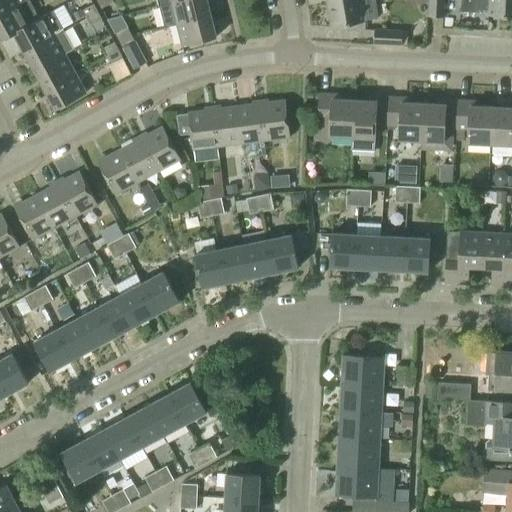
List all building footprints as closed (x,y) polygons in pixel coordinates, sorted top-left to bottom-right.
[(39,19),(29,0),(0,15),(0,41),(14,34),(53,12),(53,11),(39,19)] [(0,0),(0,15),(29,0),(28,0),(0,0)] [(85,18),(97,12),(90,0),(76,0),(85,18)] [(113,2),(111,0),(98,0),(97,1),(101,8),(113,2)] [(211,16),(206,0),(185,0),(159,7),(164,28),(177,25),(211,16)] [(361,0),(353,0),(327,5),(331,28),(365,22),(361,0)] [(428,0),(428,17),(443,18),(444,0),(428,0)] [(511,0),(476,0),(476,9),(487,10),(487,15),(511,16),(511,0)] [(158,20),(156,2),(145,4),(147,22),(158,20)] [(63,31),(53,12),(14,34),(24,52),(54,35),(63,31)] [(101,19),(97,12),(85,18),(89,26),(101,19)] [(216,38),(211,16),(177,25),(182,46),(216,38)] [(120,44),(132,38),(126,27),(115,33),(120,44)] [(373,44),(401,46),(402,32),(374,30),(373,44)] [(54,35),(24,52),(34,71),(65,54),(54,35)] [(132,38),(120,44),(134,69),(146,63),(132,38)] [(106,56),(118,50),(114,42),(102,49),(106,56)] [(122,57),(118,50),(106,56),(110,64),(122,57)] [(75,73),(65,54),(34,71),(44,90),(75,73)] [(86,93),(75,73),(44,90),(55,110),(86,93)] [(340,100),(341,95),(320,94),(317,138),(329,140),(329,136),(352,137),(354,100),(340,100)] [(354,100),(352,137),(351,147),(374,149),(375,125),(387,126),(389,97),(368,96),(367,101),(354,100)] [(389,97),(387,126),(399,127),(399,140),(421,141),(423,104),(409,103),(410,98),(389,97)] [(260,103),(265,140),(289,137),(284,100),(260,103)] [(436,104),(423,104),(421,141),(443,142),(444,129),(456,129),(457,101),(436,100),(436,104)] [(478,102),(457,101),(456,129),(468,130),(467,143),(490,144),(492,107),(478,106),(478,102)] [(265,140),(260,103),(236,106),(241,143),(265,140)] [(505,108),(492,107),(490,144),(511,145),(511,103),(506,103),(505,108)] [(236,106),(212,109),(217,146),(241,143),(236,106)] [(217,146),(212,109),(188,112),(193,149),(217,146)] [(140,138),(158,171),(179,160),(162,126),(140,138)] [(140,138),(119,149),(137,183),(158,171),(140,138)] [(137,183),(119,149),(97,161),(115,194),(137,183)] [(79,171),(57,183),(75,216),(96,204),(79,171)] [(214,185),(216,198),(223,197),(220,172),(213,173),(214,185)] [(259,175),(254,180),(255,189),(270,187),(268,173),(259,175)] [(289,175),(272,176),(272,186),(290,186),(289,175)] [(57,183),(36,194),(54,227),(75,216),(57,183)] [(237,185),(226,187),(228,194),(238,192),(237,185)] [(184,188),(177,186),(172,189),(178,199),(187,193),(184,188)] [(407,203),(408,186),(395,186),(394,202),(407,203)] [(420,187),(408,186),(407,203),(419,203),(420,187)] [(358,206),(359,190),(346,190),(345,206),(358,206)] [(371,191),(359,190),(358,206),(370,207),(371,191)] [(507,190),(496,190),(496,203),(506,204),(507,190)] [(151,191),(143,195),(146,201),(148,204),(156,200),(151,191)] [(321,192),(317,192),(314,195),(314,199),(317,202),(321,202),(324,199),(324,195),(321,192)] [(258,196),(261,212),(273,209),(270,193),(258,196)] [(304,193),(290,194),(291,200),(299,207),(305,206),(304,193)] [(54,227),(36,194),(14,206),(32,239),(54,227)] [(261,212),(258,196),(246,198),(249,214),(261,212)] [(221,197),(208,200),(212,216),(224,213),(221,197)] [(156,200),(148,204),(149,206),(151,210),(152,212),(160,207),(157,201),(156,200)] [(212,216),(208,200),(196,203),(200,219),(212,216)] [(0,213),(0,256),(19,247),(1,213),(0,213)] [(480,267),(482,232),(447,231),(444,282),(467,283),(468,266),(480,267)] [(503,233),(482,232),(480,267),(492,267),(491,284),(501,285),(503,233)] [(128,233),(117,239),(125,253),(136,248),(128,233)] [(355,267),(356,235),(332,233),(330,266),(355,267)] [(511,233),(503,233),(501,285),(510,285),(511,269),(511,268),(511,233)] [(292,235),(267,240),(274,272),(298,267),(292,235)] [(356,235),(355,267),(379,269),(380,236),(356,235)] [(380,236),(379,269),(402,270),(404,237),(380,236)] [(429,239),(404,237),(402,270),(427,271),(429,239)] [(102,238),(92,244),(96,250),(106,245),(102,238)] [(125,253),(117,239),(106,245),(114,259),(125,253)] [(274,272),(267,240),(243,245),(249,277),(274,272)] [(90,254),(84,243),(74,249),(80,259),(90,254)] [(249,277),(243,245),(219,250),(225,282),(249,277)] [(225,282),(219,250),(194,255),(201,287),(225,282)] [(77,268),(85,282),(96,276),(88,262),(77,268)] [(85,282),(77,268),(66,273),(74,288),(85,282)] [(28,276),(32,285),(44,279),(39,270),(28,276)] [(163,271),(141,283),(157,312),(179,300),(163,271)] [(141,283),(120,295),(136,324),(157,312),(141,283)] [(34,290),(42,305),(53,299),(45,285),(34,290)] [(42,305),(34,290),(23,296),(31,311),(42,305)] [(136,324),(120,295),(98,307),(114,336),(136,324)] [(114,336),(98,307),(77,318),(93,347),(114,336)] [(77,318),(55,330),(71,359),(93,347),(77,318)] [(71,359),(55,330),(33,342),(49,371),(71,359)] [(511,351),(485,350),(484,374),(489,374),(488,389),(511,389),(511,351)] [(0,359),(0,383),(6,395),(28,383),(12,353),(0,359)] [(341,383),(383,385),(384,356),(342,354),(341,383)] [(411,386),(412,366),(396,365),(395,385),(411,386)] [(190,382),(168,394),(184,423),(206,411),(190,382)] [(469,399),(470,399),(471,383),(438,382),(437,398),(469,400),(469,399)] [(341,383),(339,411),(381,413),(383,385),(341,383)] [(168,394),(147,405),(163,435),(184,423),(168,394)] [(469,399),(469,400),(467,424),(483,425),(484,422),(494,423),(493,439),(489,439),(485,443),(484,460),(511,462),(511,461),(511,460),(511,416),(511,417),(511,401),(470,399),(469,399)] [(412,403),(404,402),(403,413),(412,414),(412,403)] [(147,405),(125,417),(141,447),(163,435),(147,405)] [(381,413),(339,411),(338,439),(380,441),(381,413)] [(402,414),(401,425),(412,426),(412,414),(402,414)] [(141,447),(125,417),(104,429),(120,458),(141,447)] [(104,429),(82,440),(98,470),(120,458),(104,429)] [(338,439),(336,467),(378,469),(380,441),(338,439)] [(98,470),(82,440),(60,452),(76,482),(98,470)] [(209,442),(198,448),(206,462),(216,457),(209,442)] [(206,462),(198,448),(187,454),(195,468),(206,462)] [(12,485),(32,476),(28,467),(37,463),(30,449),(1,462),(12,485)] [(155,471),(163,486),(173,480),(166,466),(155,471)] [(378,469),(336,467),(335,496),(377,498),(378,469)] [(511,507),(511,471),(485,469),(483,492),(507,493),(506,507),(511,507)] [(163,486),(155,471),(144,477),(152,492),(163,486)] [(226,472),(225,497),(258,499),(260,474),(226,472)] [(43,493),(57,486),(51,475),(37,482),(43,493)] [(0,511),(4,511),(18,506),(6,484),(0,486),(0,511)] [(181,484),(181,495),(197,496),(197,485),(181,484)] [(57,486),(43,493),(48,504),(63,497),(57,486)] [(123,489),(112,495),(120,509),(131,503),(123,489)] [(113,511),(120,509),(112,495),(101,501),(107,511),(113,511)] [(197,496),(181,495),(180,508),(196,509),(197,496)] [(225,497),(223,511),(257,511),(258,499),(225,497)]
